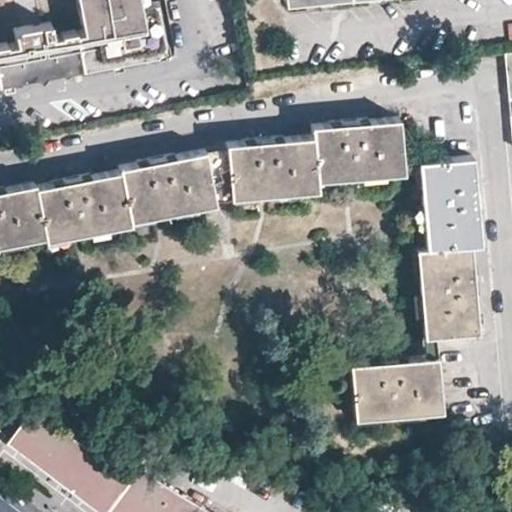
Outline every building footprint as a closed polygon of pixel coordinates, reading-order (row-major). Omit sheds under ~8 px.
[(154,32),(163,30),(161,14),(157,16),(155,5),(158,4),(157,0),(0,0),(0,73),(27,67),(26,62),(52,56),(53,62),(107,51),(107,46),(122,43),(123,48),(131,47),(130,41),(136,40),(137,45),(156,41),(154,32)] [(166,29),(163,30),(154,32),(156,41),(156,45),(169,43),(166,29)] [(27,67),(53,62),(52,56),(26,62),(27,67)] [(227,141),(226,142),(231,195),(235,195),(234,192),(256,190),(255,192),(276,190),(276,188),(299,187),(300,189),(319,187),(317,175),(342,173),(342,175),(363,173),(363,171),(386,170),(387,172),(404,170),(403,160),(398,115),(368,118),(366,117),(329,120),(328,121),(310,123),(311,133),(282,135),(280,134),(243,138),(243,139),(227,141)] [(226,142),(206,147),(216,197),(231,195),(226,142)] [(216,197),(206,147),(174,153),(172,152),(137,159),(137,161),(118,165),(118,167),(89,174),(88,172),(50,180),(50,183),(34,186),(32,182),(1,188),(0,186),(0,185),(0,244),(3,244),(3,241),(27,237),(27,239),(44,236),(45,239),(48,238),(48,236),(69,232),(69,235),(93,230),(92,228),(113,224),(114,226),(133,222),(132,215),(155,210),(155,213),(177,208),(177,205),(198,201),(200,204),(216,200),(216,197)] [(474,153),(421,158),(422,169),(423,180),(421,181),(422,204),(425,204),(427,227),(425,228),(425,244),(415,245),(415,249),(418,248),(420,270),(418,270),(420,291),(423,291),(424,316),(422,317),(424,334),(436,333),(477,329),(475,297),(476,297),(473,259),(472,258),(471,241),(481,240),(478,213),(480,213),(477,176),(476,175),(474,153)] [(421,158),(403,160),(404,170),(422,169),(421,158)] [(438,352),(436,333),(424,334),(426,354),(438,352)] [(438,352),(426,354),(407,355),(406,353),(370,356),(370,359),(350,361),(355,414),(357,412),(378,410),(378,412),(402,410),(403,408),(422,406),(425,408),(442,406),(438,352)] [(214,511),(138,466),(133,472),(36,414),(16,439),(58,471),(89,494),(112,511),(214,511)]
